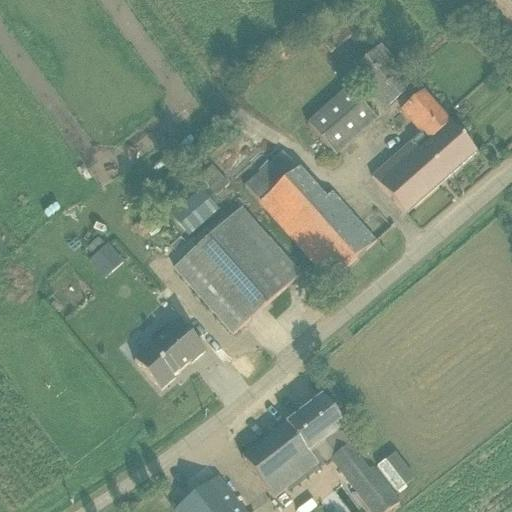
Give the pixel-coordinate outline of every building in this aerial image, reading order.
[(345,160),(386,123),(356,91),(315,128),(345,160)] [(405,216),(475,155),(419,91),(396,111),(417,135),(370,176),(405,216)] [(386,247),(340,196),(332,203),(290,155),(250,191),(338,290),(386,247)] [(219,171),(204,184),(224,205),(238,193),(219,171)] [(181,222),(200,241),(225,216),(206,197),(181,222)] [(241,342),(310,279),(249,213),(180,276),(241,342)] [(114,249),(97,267),(115,284),(132,266),(114,249)] [(158,391),(202,354),(175,323),(131,359),(158,391)] [(259,486),(341,429),(319,399),(238,456),(259,486)] [(183,511),(244,511),(226,484),(183,511)]
